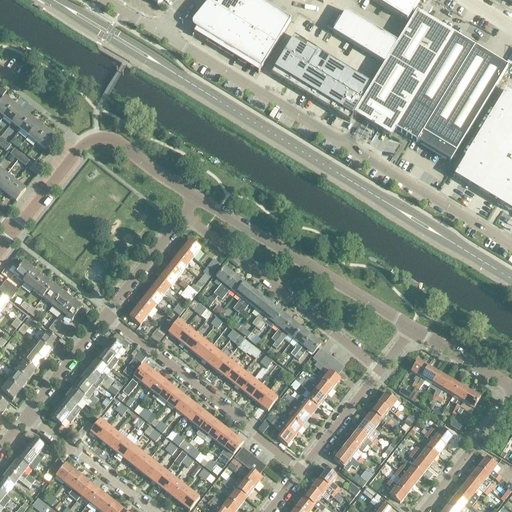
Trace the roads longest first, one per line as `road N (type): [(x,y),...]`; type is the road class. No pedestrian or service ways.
road 1 (tertiary): [(511,281),(52,0)]
road 2 (unclassified): [(511,244),(159,32)]
road 3 (residential): [(411,329),(193,197)]
road 4 (residential): [(300,473),(108,317)]
road 5 (residential): [(381,371),(187,219)]
road 6 (residential): [(147,511),(27,418)]
road 7 (residential): [(423,511),(511,399)]
road 8 (residential): [(193,197),(111,140),(78,148)]
road 9 (residential): [(300,473),(381,371)]
road 10 (residential): [(27,418),(108,317)]
road 11 (residential): [(108,317),(187,219)]
